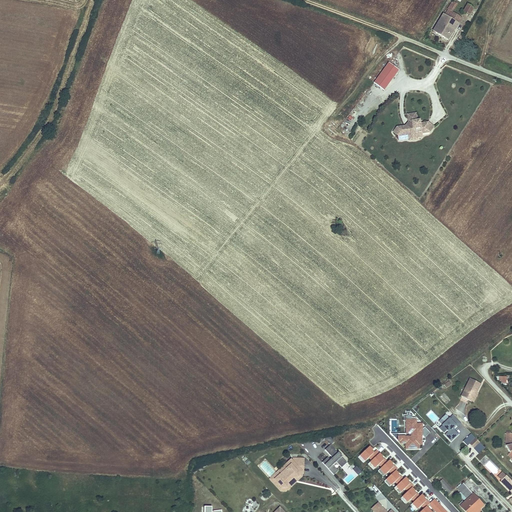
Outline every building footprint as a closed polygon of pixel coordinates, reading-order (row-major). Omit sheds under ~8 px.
[(474,7),(468,4),(463,11),(469,15),(474,7)] [(443,13),(438,10),(433,18),(438,22),(443,14),(443,13)] [(445,16),(458,23),(461,17),(452,12),(449,10),(445,16)] [(443,14),(438,22),(433,31),(447,39),(458,23),(445,16),(443,14)] [(383,90),(398,69),(388,62),(373,83),(383,90)] [(429,131),(433,126),(427,122),(420,123),(419,119),(416,120),(415,116),(408,117),(408,121),(410,122),(407,125),(405,126),(396,127),(393,131),(398,135),(402,134),(402,136),(409,135),(409,136),(416,135),(416,133),(421,133),(429,131)] [(479,383),(469,377),(459,393),(466,398),(471,390),(474,391),(479,383)] [(471,390),(466,398),(470,400),(475,392),(474,391),(471,390)] [(452,429),(455,426),(457,427),(461,423),(453,415),(449,419),(446,415),(442,418),(446,422),(442,426),(448,432),(446,435),(451,441),(458,435),(452,429)] [(470,443),(475,438),(471,433),(466,438),(470,443)] [(330,445),(334,442),(329,437),(325,440),(330,445)] [(473,448),(479,442),(475,438),(470,443),(469,444),(473,448)] [(480,453),(484,447),(480,443),(475,449),(480,453)] [(347,464),(331,446),(325,451),(333,460),(331,462),(328,459),(322,463),(334,476),(338,472),(333,466),(336,463),(342,469),(345,466),(347,464)] [(304,463),(294,463),(291,461),(284,467),(287,470),(275,481),(283,489),(287,489),(287,484),(294,478),(299,478),(299,474),(302,474),(304,474),(304,463)] [(286,492),(301,478),(299,478),(294,478),(287,484),(287,489),(283,489),(275,481),(287,470),(284,467),(270,480),(281,492),(286,492)] [(502,471),(497,477),(500,480),(501,479),(506,475),(502,471)] [(511,481),(506,475),(501,479),(510,488),(509,489),(511,491),(511,494),(509,497),(511,502),(511,481)] [(441,478),(437,481),(448,492),(451,489),(450,488),(441,478)] [(510,488),(501,479),(500,480),(509,489),(510,488)] [(459,507),(463,511),(473,511),(476,509),(478,511),(483,506),(462,483),(456,489),(466,500),(459,507)] [(391,510),(394,508),(380,492),(374,497),(381,505),(384,502),(391,510)]
